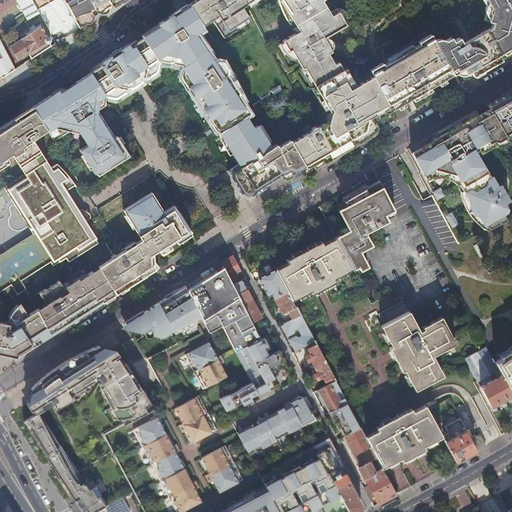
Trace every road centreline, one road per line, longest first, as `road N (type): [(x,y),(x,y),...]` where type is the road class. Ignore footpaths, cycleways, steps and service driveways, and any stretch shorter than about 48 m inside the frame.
road 1 (residential): [(0,387),(260,221),(511,75)]
road 2 (residential): [(144,0),(101,38),(0,96)]
road 3 (secondary): [(511,451),(401,511)]
